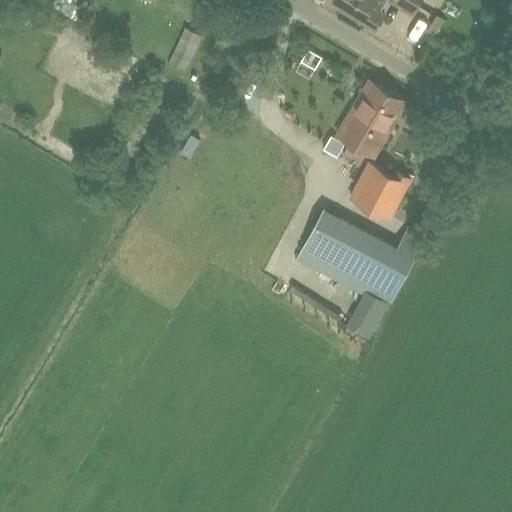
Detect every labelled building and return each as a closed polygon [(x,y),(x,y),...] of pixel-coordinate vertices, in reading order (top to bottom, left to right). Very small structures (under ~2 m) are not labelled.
[(384,13),(371,5),(374,0),(332,0),(332,1),(375,28),(384,13)] [(390,0),(413,13),(420,0),(390,0)] [(370,80),(338,134),(373,154),(404,101),(370,80)] [(227,82),(221,92),(230,98),(236,88),(227,82)] [(369,161),(350,197),(387,216),(408,176),(396,170),(394,174),(369,161)] [(414,257),(323,209),(300,252),(391,300),(414,257)]
